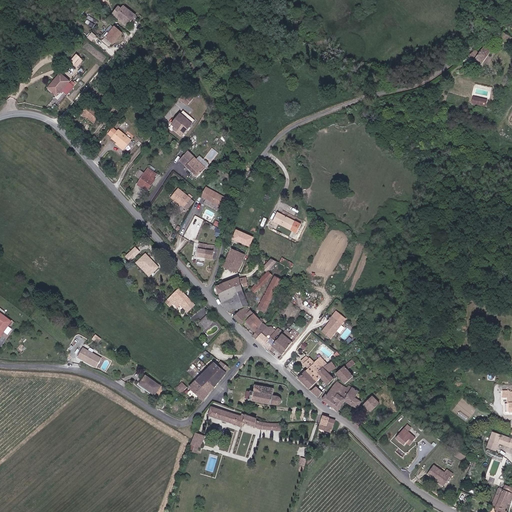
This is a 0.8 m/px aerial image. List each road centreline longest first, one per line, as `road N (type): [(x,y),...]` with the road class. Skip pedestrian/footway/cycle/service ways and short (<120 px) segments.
road 1 (unclassified): [(507,0),(473,44),(437,72),(297,124),(266,149),(248,172),(208,295)]
road 2 (unclassified): [(0,365),(81,370),(180,423),(255,343)]
road 3 (unclassified): [(0,117),(34,113),(57,125),(208,295)]
road 4 (unclassified): [(255,343),(413,486),(454,511)]
